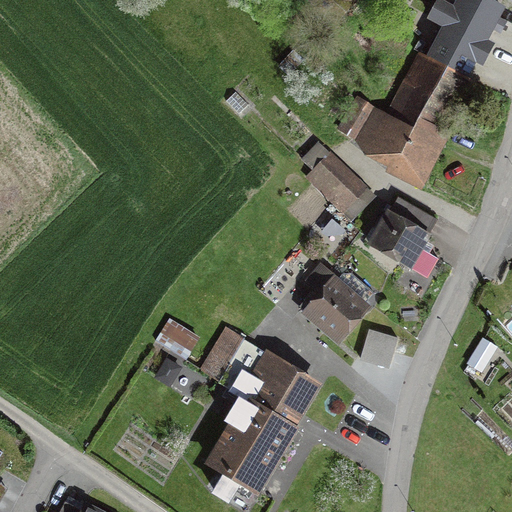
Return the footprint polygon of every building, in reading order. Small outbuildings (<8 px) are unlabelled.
[(365,1),(364,0),(289,0),(335,37),(348,21),(365,1)] [(394,172),(411,182),(424,159),(450,112),(490,38),(495,29),(502,32),(508,22),(501,18),(507,7),(495,0),(437,0),(427,18),(436,24),(423,47),(419,45),(385,106),(355,90),(333,130),(395,164),(394,172)] [(368,194),(327,158),(306,182),(347,217),(368,194)] [(436,224),(392,199),(362,251),(421,285),(431,267),(416,259),(423,248),(436,224)] [(339,348),(365,316),(334,291),(339,285),(320,270),(289,307),(319,331),(339,348)] [(194,341),(172,328),(162,345),(184,358),(194,341)] [(202,370),(218,381),(242,343),(226,333),(202,370)] [(497,346),(483,338),(475,353),(489,361),(497,346)] [(489,361),(475,353),(466,368),(480,376),(489,361)] [(289,447),(320,392),(274,366),(201,497),(214,503),(225,509),(238,485),(261,497),(289,447)]
